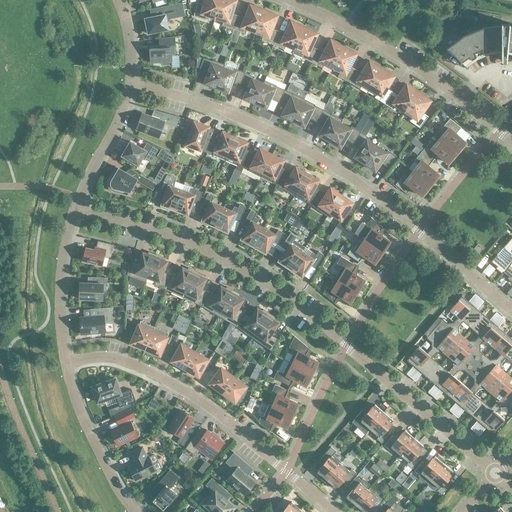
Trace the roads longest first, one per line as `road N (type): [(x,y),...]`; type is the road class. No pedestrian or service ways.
road 1 (residential): [(417,231),(315,154),(129,83)]
road 2 (residential): [(345,344),(215,254),(75,207)]
road 3 (residential): [(286,471),(161,377),(109,357),(65,360)]
road 4 (residential): [(500,132),(412,65),(290,0)]
road 5 (residential): [(494,474),(345,344)]
road 6 (residential): [(65,360),(81,415),(135,511)]
road 7 (residential): [(75,207),(60,285),(65,360)]
road 8 (residential): [(286,471),(345,344)]
road 9 (residential): [(129,83),(75,207)]
road 10 (residential): [(345,344),(417,231)]
road 11 (residential): [(417,231),(500,132)]
road 12 (residential): [(511,311),(417,231)]
